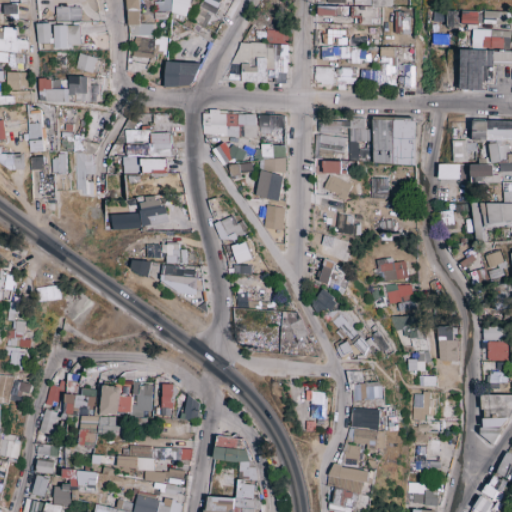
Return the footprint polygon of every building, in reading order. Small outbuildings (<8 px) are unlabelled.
[(169,0),(154,0),(154,10),(170,10),(169,0)] [(171,0),(169,13),(187,16),(189,0),(171,0)] [(216,14),(220,0),(202,0),(200,9),(216,14)] [(3,14),(17,14),(17,5),(3,4),(3,14)] [(54,20),(80,20),(80,7),(55,6),(54,20)] [(363,24),(363,12),(370,12),(370,7),(317,6),(317,17),(338,17),(338,23),(363,24)] [(190,18),(204,26),(210,16),(196,8),(190,18)] [(460,10),(446,11),(446,28),(460,28),(460,10)] [(478,11),(462,10),(461,23),(477,24),(478,11)] [(409,12),(394,11),(393,34),(409,34),(409,12)] [(432,11),(432,21),(444,21),(445,11),(432,11)] [(508,24),(508,12),(484,11),(483,24),(508,24)] [(51,23),(36,23),(37,44),(51,43),(51,23)] [(53,47),(79,47),(80,25),(54,25),(53,47)] [(0,49),(27,50),(27,40),(15,40),(15,27),(1,27),(0,49)] [(286,44),(287,30),(265,29),(265,43),(286,44)] [(472,47),(478,48),(478,40),(485,40),(486,30),(472,29),(472,47)] [(153,58),(153,52),(165,53),(166,38),(131,36),(130,57),(153,58)] [(288,45),(235,42),(233,71),(228,70),(228,78),(239,78),(238,80),(274,82),(286,83),(288,45)] [(359,70),(359,84),(394,86),(395,47),(379,46),(379,70),(359,70)] [(320,61),(366,61),(366,48),(320,47),(320,61)] [(460,89),(486,90),(487,84),(494,84),(495,65),(511,65),(511,51),(461,50),(460,89)] [(0,65),(24,66),(24,54),(0,53),(0,65)] [(95,72),(97,56),(78,54),(76,69),(95,72)] [(197,86),(197,63),(165,61),(164,86),(197,86)] [(413,65),(399,64),(399,88),(413,88),(413,65)] [(313,83),(355,84),(355,69),(332,68),(332,66),(313,66),(313,83)] [(5,89),(27,89),(27,72),(6,72),(5,89)] [(38,79),(38,102),(70,102),(70,101),(99,101),(99,85),(88,85),(88,76),(68,76),(68,89),(61,89),(61,79),(38,79)] [(256,114),(218,113),(218,112),(202,111),(201,135),(256,137),(256,114)] [(258,115),(257,133),(284,134),(284,115),(258,115)] [(340,133),(340,128),(348,128),(348,141),(365,141),(365,120),(317,119),(317,133),(340,133)] [(414,164),(415,120),(373,119),(372,164),(414,164)] [(511,120),(473,120),(473,140),(511,140),(511,120)] [(28,124),(28,151),(43,151),(42,123),(28,124)] [(124,130),(124,139),(149,139),(149,129),(124,130)] [(59,149),(81,150),(81,134),(60,133),(59,149)] [(123,174),(137,174),(136,156),(143,155),(142,151),(162,150),(162,156),(170,156),(170,133),(150,133),(150,144),(126,145),(126,156),(122,156),(123,174)] [(313,150),(344,151),(344,136),(314,135),(313,150)] [(453,162),(467,162),(467,151),(476,151),(476,141),(453,141),(453,162)] [(228,149),(224,142),(212,149),(222,167),(243,155),(237,143),(228,149)] [(347,159),(358,160),(359,142),(348,142),(347,159)] [(490,163),(501,162),(500,143),(490,143),(490,163)] [(285,144),(259,145),(259,157),(285,156),(285,144)] [(25,168),(24,153),(0,153),(0,160),(0,168),(25,168)] [(74,153),(74,195),(92,195),(92,182),(83,182),(83,173),(91,173),(92,153),(74,153)] [(30,156),(30,169),(44,169),(44,156),(30,156)] [(51,172),(65,173),(65,156),(51,156),(51,172)] [(166,159),(142,158),(142,172),(166,173),(166,159)] [(285,158),(260,158),(260,172),(285,172),(285,158)] [(313,173),(346,174),(346,162),(341,162),(341,160),(313,160),(313,173)] [(229,164),(229,173),(252,172),(251,163),(229,164)] [(511,163),(499,163),(499,171),(511,171),(511,163)] [(438,179),(458,179),(459,164),(438,164),(438,179)] [(493,180),(493,164),(471,164),(471,180),(493,180)] [(255,196),(278,201),(283,176),(260,171),(255,196)] [(114,175),(104,175),(103,188),(114,188),(114,175)] [(351,184),(328,175),(322,189),(345,199),(351,184)] [(387,178),(369,178),(369,197),(387,197),(387,178)] [(503,203),(511,202),(511,182),(502,183),(503,203)] [(511,201),(471,204),(473,242),(484,242),(483,227),(511,225),(511,201)] [(263,228),(282,230),(284,207),(265,205),(263,228)] [(140,225),(167,224),(166,208),(139,209),(140,225)] [(436,211),(437,225),(452,224),(451,210),(436,211)] [(110,214),(111,229),(138,228),(138,213),(110,214)] [(360,225),(352,224),(353,215),(336,214),(336,233),(359,234),(360,225)] [(213,223),(221,243),(242,235),(235,215),(213,223)] [(377,234),(394,235),(395,221),(377,221),(377,234)] [(319,251),(345,258),(349,241),(323,235),(319,251)] [(251,259),(247,242),(231,246),(236,263),(251,259)] [(165,263),(186,263),(185,249),(179,249),(178,243),(160,243),(161,252),(165,252),(165,263)] [(159,244),(145,245),(145,258),(160,258),(159,244)] [(489,279),(504,275),(499,252),(484,255),(489,279)] [(459,263),(462,268),(474,260),(471,255),(459,263)] [(405,261),(392,262),(392,258),(375,259),(376,280),(406,279),(405,261)] [(129,272),(148,275),(150,262),(132,259),(129,272)] [(342,279),(346,268),(322,261),(316,283),(343,291),(347,281),(342,279)] [(0,285),(0,292),(13,293),(14,273),(0,273),(0,285)] [(161,289),(196,290),(197,277),(162,275),(161,289)] [(397,310),(414,309),(411,283),(384,286),(386,304),(396,302),(397,310)] [(35,287),(36,302),(60,300),(59,286),(35,287)] [(372,306),(384,306),(384,294),(378,295),(378,288),(371,288),(372,306)] [(317,315),(335,303),(326,289),(308,301),(317,315)] [(491,309),(509,308),(508,290),(491,290),(491,309)] [(20,318),(21,303),(7,303),(6,317),(20,318)] [(352,346),(361,337),(334,308),(325,317),(352,346)] [(406,330),(406,346),(422,345),(421,315),(391,317),(391,330),(406,330)] [(294,340),(307,335),(301,319),(288,324),(294,340)] [(8,367),(24,367),(24,347),(30,347),(30,339),(24,339),(25,321),(11,321),(11,329),(4,329),(4,355),(8,355),(8,367)] [(438,361),(458,361),(457,339),(453,339),(453,326),(436,326),(438,361)] [(482,339),(504,339),(504,326),(482,326),(482,339)] [(354,344),(362,354),(370,347),(361,337),(354,344)] [(485,360),(505,360),(506,342),(486,341),(485,360)] [(351,351),(346,342),(335,348),(340,357),(351,351)] [(407,371),(424,370),(423,362),(429,362),(428,351),(413,351),(413,358),(406,359),(407,371)] [(505,383),(505,372),(486,371),(486,383),(505,383)] [(434,386),(434,377),(418,376),(418,385),(434,386)] [(29,394),(30,383),(12,382),(12,394),(29,394)] [(99,413),(149,417),(152,384),(132,382),(131,396),(119,395),(120,386),(102,385),(99,413)] [(384,405),(383,382),(355,383),(356,399),(376,399),(376,406),(384,405)] [(171,415),(172,384),(161,384),(160,415),(171,415)] [(57,405),(61,406),(64,389),(47,386),(44,404),(57,406),(57,405)] [(80,394),(65,394),(64,411),(88,412),(88,389),(80,388),(80,394)] [(309,420),(324,420),(325,392),(305,391),(305,400),(310,400),(309,420)] [(412,392),(411,421),(428,421),(429,393),(412,392)] [(482,418),(482,427),(511,427),(511,395),(480,395),(480,411),(491,411),(491,418),(482,418)] [(197,420),(199,399),(185,398),(183,418),(197,420)] [(381,409),(352,408),(351,428),(380,429),(381,409)] [(38,432),(52,434),(55,412),(41,410),(38,432)] [(92,447),(95,417),(80,415),(77,445),(92,447)] [(121,434),(121,426),(113,426),(113,417),(97,417),(96,434),(121,434)] [(305,431),(314,431),(314,421),(305,421),(305,431)] [(428,432),(428,424),(417,424),(417,432),(428,432)] [(340,460),(358,464),(362,447),(350,444),(354,430),(348,428),(340,460)] [(385,447),(385,431),(354,429),(353,446),(385,447)] [(0,445),(0,457),(16,458),(17,434),(0,434),(0,445)] [(214,459),(239,462),(237,478),(254,480),(256,468),(248,467),(250,449),(238,447),(239,439),(217,436),(214,459)] [(34,454),(55,456),(56,446),(36,444),(34,454)] [(151,446),(128,446),(128,454),(151,454),(151,446)] [(439,461),(424,461),(425,446),(414,446),(413,468),(439,470),(439,461)] [(190,461),(191,450),(152,447),(151,454),(159,455),(159,459),(190,461)] [(511,469),(511,453),(505,451),(496,474),(508,479),(511,469)] [(153,470),(153,457),(116,456),(116,468),(153,470)] [(51,474),(53,463),(36,459),(34,471),(51,474)] [(370,471),(331,464),(327,484),(362,490),(364,480),(368,481),(370,471)] [(69,478),(69,489),(75,489),(75,469),(61,468),(61,478),(69,478)] [(183,471),(143,470),(143,481),(163,482),(164,478),(183,479),(183,471)] [(76,487),(95,488),(95,471),(76,471),(76,487)] [(42,497),(48,477),(35,474),(30,494),(42,497)] [(255,511),(257,500),(253,500),(254,485),(244,484),(244,480),(236,479),(235,498),(206,496),(205,511),(255,511)] [(437,492),(427,492),(427,483),(406,483),(405,493),(412,493),(411,505),(437,505),(437,492)] [(181,487),(165,484),(163,492),(179,495),(181,487)] [(52,485),(52,503),(67,504),(68,486),(52,485)] [(333,511),(350,511),(351,508),(367,511),(369,495),(334,489),(330,510),(334,511),(333,511)] [(95,505),(93,511),(177,511),(179,502),(163,499),(162,500),(134,495),(133,504),(122,502),(121,509),(95,505)] [(472,507),(479,511),(488,511),(493,504),(479,496),(472,507)] [(21,511),(40,511),(43,503),(26,498),(21,511)] [(41,511),(58,511),(60,506),(44,502),(41,511)]
